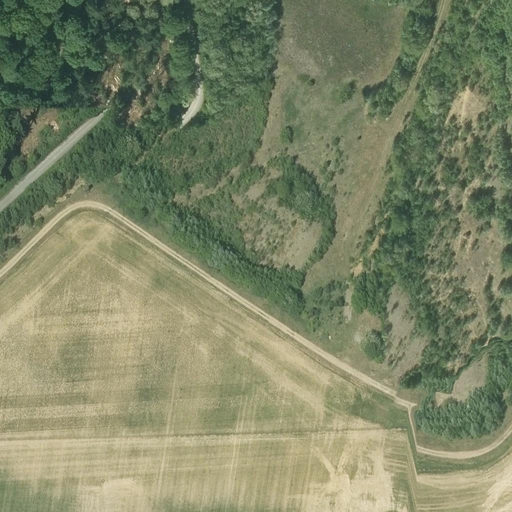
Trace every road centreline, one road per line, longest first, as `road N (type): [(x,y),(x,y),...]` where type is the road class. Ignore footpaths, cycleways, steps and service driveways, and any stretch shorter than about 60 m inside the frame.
road 1 (track): [(0,304),(62,245),(95,241),(370,421),(447,450),(476,449),(511,423)]
road 2 (track): [(72,0),(45,67),(0,115)]
